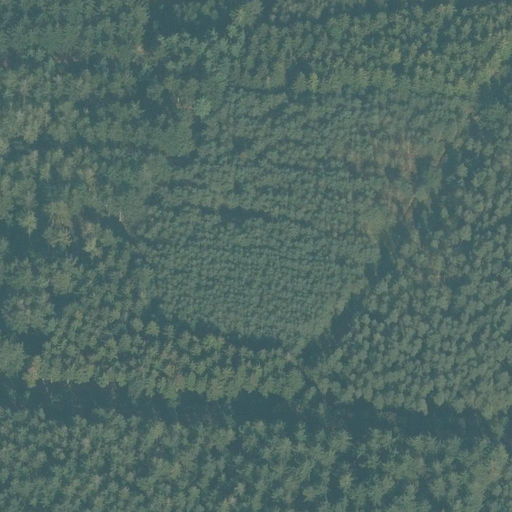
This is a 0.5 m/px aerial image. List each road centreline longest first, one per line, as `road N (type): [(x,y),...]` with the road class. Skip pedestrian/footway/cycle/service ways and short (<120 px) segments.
road 1 (track): [(223,511),(511,75)]
road 2 (track): [(0,403),(511,438)]
